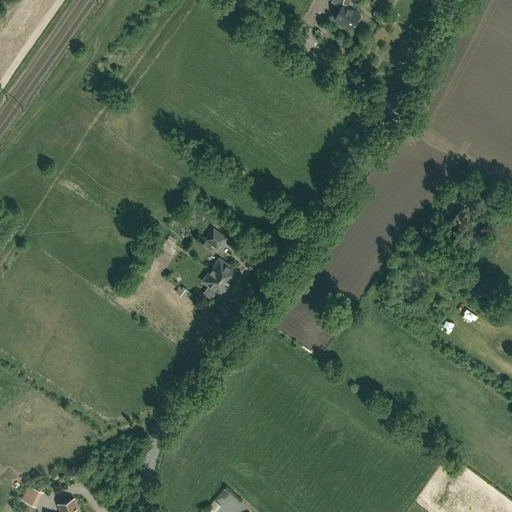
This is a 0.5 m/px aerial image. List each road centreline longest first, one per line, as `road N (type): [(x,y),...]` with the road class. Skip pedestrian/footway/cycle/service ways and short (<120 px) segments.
road 1 (unclassified): [(150,511),(148,467),(162,433),(396,113)]
road 2 (unclassified): [(396,113),(243,0)]
road 3 (unclassified): [(396,113),(456,0)]
